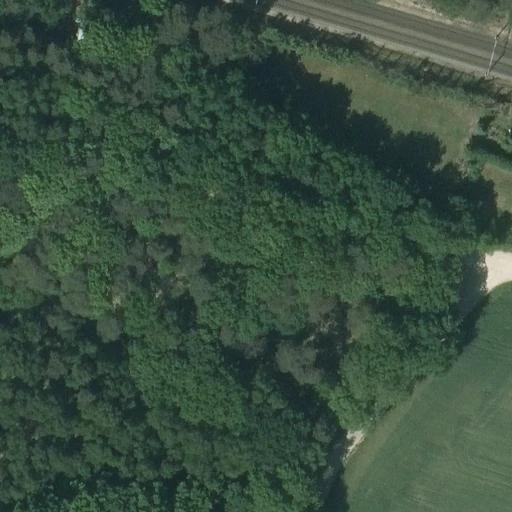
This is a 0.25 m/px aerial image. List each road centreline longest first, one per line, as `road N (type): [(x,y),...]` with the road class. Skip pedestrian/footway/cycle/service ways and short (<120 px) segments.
road 1 (track): [(497,270),(374,222),(0,13)]
road 2 (track): [(497,270),(351,438),(310,511)]
